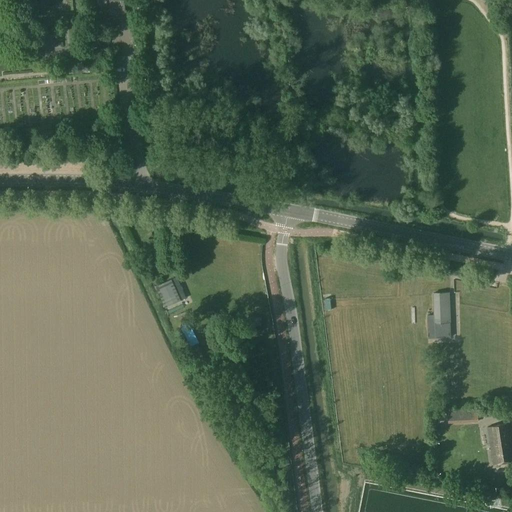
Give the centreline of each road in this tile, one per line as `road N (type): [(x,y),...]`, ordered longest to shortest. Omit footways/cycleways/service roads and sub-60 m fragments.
road 1 (unclassified): [(317,511),(279,263),(288,212)]
road 2 (unclassified): [(511,256),(288,212)]
road 3 (unclassified): [(0,180),(162,190)]
road 4 (unclassified): [(288,212),(162,190)]
